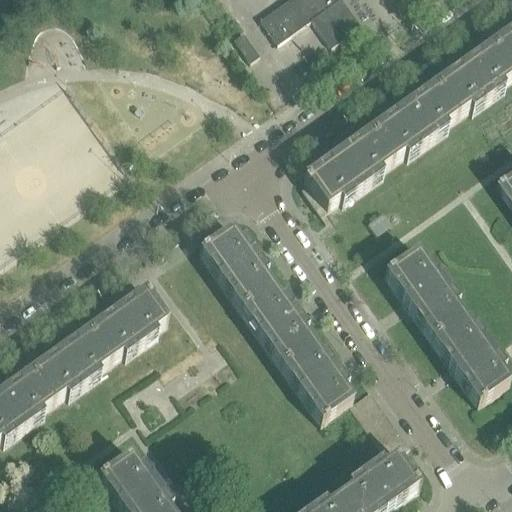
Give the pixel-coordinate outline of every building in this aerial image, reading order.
[(360,33),(336,0),(291,0),(293,2),(259,27),(276,51),(277,50),(310,26),(310,27),(310,26),(330,53),(329,54),(330,54),(360,33)] [(511,37),(490,53),(511,84),(511,37)] [(259,63),(243,39),(232,47),(249,70),(259,63)] [(471,121),(504,98),(501,94),(511,85),(511,84),(490,53),(434,94),(456,125),(468,117),(471,121)] [(406,167),(447,138),(444,134),(456,125),(434,94),(369,140),(391,171),(403,163),(406,167)] [(341,213),(382,184),(379,180),(391,171),(369,140),(304,186),(303,185),(303,186),(305,189),(303,190),(306,193),(302,196),(302,195),(301,196),(320,222),(338,209),(341,213)] [(511,191),(508,195),(508,194),(503,197),(504,198),(501,200),(501,201),(502,200),(511,214),(511,191)] [(266,281),(253,263),(243,248),(239,251),(230,238),(205,256),(205,255),(201,259),(198,261),(198,262),(199,262),(200,263),(239,318),(271,296),(262,284),(266,281)] [(462,326),(453,314),(457,311),(429,271),(424,274),(415,261),(391,278),(390,278),(386,281),(383,284),(384,285),(384,284),(430,349),(462,326)] [(306,338),(294,321),(283,305),(279,308),(271,296),(239,318),(279,375),(311,352),(302,340),(306,338)] [(124,367),(157,344),(154,340),(167,331),(149,306),(150,306),(146,301),(144,298),(143,299),(143,300),(87,340),(109,372),(122,363),(124,367)] [(503,376),(475,335),(470,338),(462,326),(430,349),(476,413),(475,414),(476,415),(479,413),(484,410),(508,392),(499,379),(503,376)] [(68,407),(100,384),(97,380),(109,372),(87,340),(30,380),(52,412),(65,403),(68,407)] [(347,394),(334,376),(324,362),(320,365),(311,352),(279,375),(319,432),(319,433),(323,431),(327,428),(348,414),(352,410),(343,397),(347,394)] [(0,449),(3,453),(43,425),(40,420),(52,412),(30,380),(0,401),(0,449)] [(356,426),(378,411),(369,399),(352,410),(348,414),(356,426)] [(364,437),(385,422),(378,411),(356,426),(364,437)] [(371,446),(392,431),(385,422),(364,437),(371,446)] [(378,457),(399,441),(392,431),(371,446),(378,457)] [(395,463),(408,454),(399,441),(378,457),(387,469),(395,463)] [(417,493),(414,488),(413,489),(395,463),(387,469),(383,473),(380,469),(347,492),(350,496),(338,505),(343,511),(394,511),(417,496),(418,497),(419,496),(416,493),(417,493)] [(169,511),(142,474),(138,477),(129,464),(104,481),(100,484),(97,487),(97,488),(98,487),(115,511),(169,511)]
